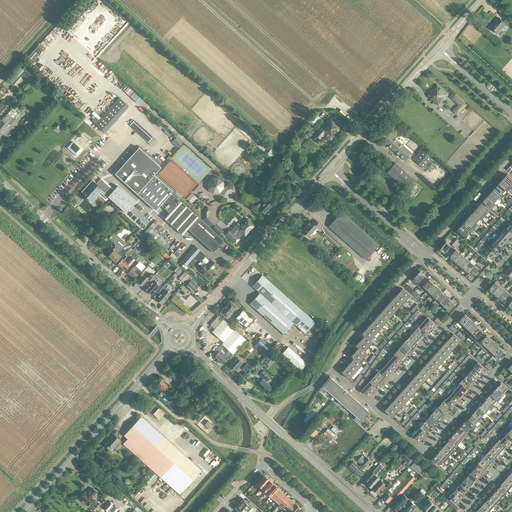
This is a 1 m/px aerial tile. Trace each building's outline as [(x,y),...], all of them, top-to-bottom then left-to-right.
[(490,28),(497,33),(505,24),(508,26),(510,24),(505,19),(503,22),(499,18),(490,28)] [(45,50),(39,45),(28,57),(34,62),(45,50)] [(26,65),(22,69),(25,71),(25,72),(31,78),(36,73),(26,65)] [(15,71),(7,79),(13,85),(25,71),(19,66),(15,71)] [(437,85),(428,96),(438,105),(447,95),(437,85)] [(135,102),(139,97),(133,92),(129,96),(135,102)] [(466,105),(455,95),(452,99),(459,105),(453,111),(457,115),(466,105)] [(128,106),(119,98),(95,124),(104,132),(128,106)] [(0,136),(8,127),(7,126),(18,114),(12,108),(2,120),(1,120),(0,121),(0,136)] [(410,122),(416,128),(416,127),(420,123),(420,124),(427,117),(426,117),(417,108),(410,115),(411,115),(414,118),(411,122),(410,122)] [(313,127),(321,118),(315,113),(307,122),(313,127)] [(328,120),(324,125),(323,127),(322,126),(319,129),(314,134),(319,139),(324,134),(327,137),(327,138),(329,140),(329,139),(330,140),(339,130),(338,129),(344,123),(336,115),(333,119),(331,118),(328,121),(328,120)] [(29,117),(23,124),(27,128),(33,121),(29,117)] [(134,120),(129,125),(148,142),(153,137),(134,120)] [(316,130),(306,122),(304,125),(310,131),(307,134),(310,137),(316,130)] [(384,142),(396,152),(406,161),(413,154),(390,134),(384,142)] [(178,148),(183,142),(177,137),(172,142),(178,148)] [(201,220),(188,208),(171,193),(173,191),(154,175),(161,167),(139,147),(115,174),(155,210),(160,205),(169,213),(164,218),(182,235),(187,229),(213,253),(224,240),(201,220)] [(272,149),(269,152),(267,155),(271,158),(275,153),(275,152),(272,149)] [(433,161),(424,152),(421,150),(413,159),(425,169),(433,161)] [(275,153),(271,158),(270,158),(278,165),(283,159),(275,153)] [(253,160),(259,166),(265,160),(259,154),(253,160)] [(406,189),(415,180),(396,163),(387,173),(406,189)] [(266,178),(273,171),(265,164),(258,171),(266,178)] [(298,183),(303,177),(292,168),(287,173),(298,183)] [(371,179),(396,201),(401,195),(377,173),(371,179)] [(511,178),(507,174),(502,179),(511,187),(511,186),(511,178)] [(218,177),(212,178),(208,182),(208,189),(213,193),(219,192),(223,188),(223,182),(218,177)] [(511,187),(502,179),(498,183),(507,191),(511,187)] [(92,180),(82,191),(87,196),(86,197),(91,202),(99,193),(101,190),(96,186),(97,185),(92,180)] [(136,202),(118,186),(113,191),(101,180),(97,185),(96,186),(101,190),(99,193),(106,199),(108,197),(126,213),(136,202)] [(507,191),(498,183),(494,188),(503,196),(502,194),(506,190),(507,192),(507,191)] [(503,196),(494,188),(490,192),(499,200),(503,196)] [(180,199),(182,196),(176,191),(173,194),(180,199)] [(499,200),(490,192),(486,197),(495,205),(496,205),(494,203),(498,199),(499,200)] [(495,205),(486,197),(482,201),(491,209),(495,205)] [(267,199),(261,205),(258,208),(259,209),(264,214),(273,204),(267,199)] [(481,203),(477,207),(477,208),(486,216),(490,211),(481,203)] [(202,220),(224,239),(226,237),(222,233),(223,231),(216,224),(217,223),(209,217),(209,213),(211,211),(207,207),(206,206),(202,211),(202,220)] [(486,216),(477,208),(473,212),(482,220),(486,216)] [(115,212),(113,214),(118,218),(119,216),(121,215),(123,213),(118,209),(115,213),(115,212)] [(366,260),(380,245),(342,212),(339,216),(329,227),(366,260)] [(482,220),(473,212),(469,216),(476,223),(480,219),(481,220),(482,220)] [(476,223),(469,216),(465,221),(474,229),(472,227),(476,223)] [(254,225),(247,219),(241,226),(239,224),(228,237),(235,243),(239,239),(238,238),(243,234),(245,236),(254,225)] [(319,229),(322,226),(315,220),(316,221),(314,224),(311,221),(302,231),(310,238),(308,236),(317,227),(319,229)] [(474,229),(465,221),(461,226),(470,234),(474,229)] [(470,234),(461,226),(456,230),(465,238),(470,234)] [(511,234),(511,233),(504,227),(501,231),(509,238),(511,234)] [(114,232),(109,237),(109,239),(112,241),(115,244),(115,249),(113,249),(113,250),(108,256),(112,259),(116,255),(118,253),(126,243),(121,238),(126,233),(121,229),(116,234),(114,232)] [(157,241),(160,237),(151,229),(147,233),(157,241)] [(509,238),(501,231),(502,232),(499,236),(497,235),(505,242),(509,238)] [(339,249),(341,247),(324,233),(323,234),(339,249)] [(505,242),(497,235),(494,239),(502,246),(505,242)] [(166,250),(170,246),(161,237),(157,241),(166,250)] [(502,246),(494,239),(490,243),(498,250),(502,246)] [(445,254),(451,246),(446,242),(444,244),(443,243),(440,246),(442,247),(440,249),(445,254)] [(132,247),(126,243),(118,253),(116,255),(112,259),(116,262),(121,257),(122,254),(124,252),(126,254),(125,255),(131,248),(132,247)] [(498,250),(490,243),(491,244),(488,248),(487,247),(486,247),(494,254),(498,250)] [(211,260),(210,261),(205,257),(206,256),(195,246),(181,261),(186,266),(194,257),(204,266),(200,270),(207,277),(208,275),(210,275),(211,273),(211,272),(212,271),(211,270),(213,268),(216,265),(211,260)] [(494,254),(486,247),(481,253),(487,259),(489,257),(491,258),(494,254)] [(123,259),(118,264),(122,268),(136,252),(135,252),(137,250),(135,248),(133,250),(131,248),(125,255),(126,256),(124,260),(123,259)] [(454,261),(460,254),(456,250),(449,257),(454,261)] [(170,257),(164,251),(162,253),(168,260),(170,257)] [(136,252),(122,268),(125,271),(130,265),(129,265),(134,259),(136,261),(142,255),(141,254),(140,256),(136,252)] [(459,265),(465,258),(460,254),(454,261),(459,265)] [(134,266),(128,273),(133,278),(136,275),(137,275),(145,267),(140,262),(145,257),(142,255),(136,261),(138,263),(134,267),(134,266)] [(175,267),(172,270),(175,273),(181,267),(170,258),(168,261),(175,267)] [(463,269),(470,261),(465,258),(459,265),(463,269)] [(468,273),(474,265),(470,261),(463,269),(468,273)] [(479,269),(475,265),(474,265),(468,273),(473,277),(475,275),(476,276),(479,272),(478,271),(479,269)] [(197,275),(189,268),(186,271),(194,278),(197,275)] [(419,286),(427,278),(425,276),(421,271),(412,280),(419,286)] [(190,276),(185,272),(179,278),(183,283),(190,276)] [(149,280),(150,280),(154,275),(153,274),(152,275),(149,273),(146,276),(143,273),(136,281),(141,285),(147,279),(149,281),(149,280)] [(357,284),(362,278),(356,273),(351,278),(357,284)] [(154,275),(150,280),(152,282),(145,289),(151,294),(154,291),(162,282),(154,275)] [(189,283),(186,286),(193,292),(198,287),(193,282),(195,280),(190,276),(186,280),(189,283)] [(305,333),(315,322),(262,276),(252,287),(260,293),(250,305),(284,335),(294,324),(305,333)] [(426,291),(434,284),(429,279),(429,280),(427,278),(419,286),(419,287),(420,285),(426,291)] [(493,294),(501,284),(496,281),(493,284),(492,283),(489,286),(490,287),(489,290),(493,294)] [(167,292),(171,288),(166,283),(159,290),(161,292),(156,298),(162,304),(170,294),(167,292)] [(431,296),(438,288),(434,284),(426,291),(431,296)] [(506,288),(501,284),(493,294),(498,298),(506,288)] [(435,300),(442,292),(438,288),(431,296),(435,300)] [(510,293),(511,294),(511,290),(510,292),(506,288),(498,298),(503,302),(510,293)] [(406,300),(410,296),(403,289),(399,293),(406,300)] [(439,304),(447,296),(442,292),(435,300),(439,304)] [(402,305),(406,300),(399,293),(395,298),(402,305)] [(444,308),(451,301),(447,296),(439,304),(444,308)] [(402,305),(395,298),(390,302),(398,309),(402,305)] [(220,312),(226,318),(236,307),(238,309),(240,306),(236,302),(234,304),(230,301),(226,306),(226,305),(224,308),(220,312)] [(456,305),(451,301),(444,308),(448,313),(456,305)] [(398,309),(390,302),(386,307),(394,314),(398,309)] [(394,314),(386,307),(382,311),(390,318),(394,314)] [(252,320),(243,311),(236,318),(246,327),(252,320)] [(390,318),(382,311),(378,316),(386,323),(390,318)] [(462,326),(470,319),(465,314),(458,322),(462,326)] [(247,340),(219,315),(210,325),(215,330),(212,333),(223,343),(221,345),(228,350),(232,355),(233,354),(245,341),(245,342),(247,340)] [(382,327),(386,323),(378,316),(374,320),(382,327)] [(434,323),(427,317),(423,321),(430,327),(434,323)] [(467,330),(474,323),(470,319),(462,326),(467,330)] [(382,327),(374,320),(370,325),(378,331),(382,327)] [(430,327),(423,321),(422,320),(418,324),(420,325),(426,331),(430,327)] [(471,335),(478,327),(474,323),(467,330),(471,335)] [(378,331),(370,325),(366,329),(374,336),(378,331)] [(426,331),(420,325),(416,329),(423,335),(426,331)] [(482,332),(483,331),(478,327),(471,335),(470,336),(476,342),(484,334),(482,332)] [(374,336),(366,329),(362,334),(373,343),(370,340),(374,336)] [(419,339),(423,335),(416,329),(413,333),(419,339)] [(419,339),(413,333),(409,337),(415,343),(416,343),(419,339)] [(373,343),(362,334),(365,336),(361,340),(369,347),(373,343)] [(461,341),(453,334),(449,338),(457,345),(461,341)] [(491,340),(491,339),(487,335),(486,335),(484,334),(476,342),(483,348),(491,340)] [(415,343),(409,337),(405,341),(412,347),(415,343)] [(457,345),(449,338),(445,343),(453,350),(457,345)] [(254,346),(264,355),(271,347),(261,339),(254,346)] [(488,351),(496,344),(491,339),(491,340),(483,348),(487,353),(488,351)] [(369,347),(361,340),(357,345),(367,354),(368,354),(365,351),(369,347)] [(408,351),(412,347),(405,341),(402,345),(408,351)] [(449,354),(453,350),(445,343),(441,347),(449,354)] [(251,353),(254,349),(251,346),(249,344),(246,348),(251,353)] [(408,351),(402,345),(400,344),(396,348),(398,349),(405,355),(408,351)] [(492,356),(500,348),(496,344),(488,351),(492,355),(492,356)] [(218,360),(223,355),(219,351),(223,347),(221,345),(219,348),(213,355),(214,357),(217,359),(218,360)] [(367,354),(357,345),(359,347),(355,352),(363,359),(367,354)] [(449,354),(441,347),(437,352),(445,359),(449,354)] [(281,355),(299,372),(306,365),(287,348),(281,355)] [(504,352),(500,348),(492,356),(497,360),(504,352)] [(405,355),(398,349),(395,353),(394,353),(401,359),(405,355)] [(224,353),(223,355),(218,360),(222,364),(227,358),(228,357),(231,360),(235,355),(233,354),(232,355),(228,350),(225,354),(224,353)] [(363,359),(355,352),(351,356),(362,365),(360,363),(363,359)] [(445,359),(437,352),(433,356),(441,363),(445,359)] [(401,359),(394,353),(390,357),(398,364),(402,360),(401,359)] [(269,367),(276,359),(270,354),(264,362),(269,367)] [(362,365),(351,356),(354,359),(350,363),(358,370),(362,365)] [(441,363),(433,356),(429,361),(437,368),(441,363)] [(242,363),(236,357),(229,365),(235,370),(242,363)] [(395,368),(398,364),(390,357),(387,361),(395,368)] [(395,368),(387,361),(383,365),(391,372),(395,368)] [(437,368),(429,361),(425,365),(433,372),(437,368)] [(478,362),(478,363),(476,361),(472,365),(474,367),(481,372),(484,368),(478,362)] [(255,370),(257,372),(263,365),(261,363),(259,366),(255,370)] [(358,370),(350,363),(346,367),(354,374),(358,370)] [(246,373),(251,367),(247,364),(242,369),(246,373)] [(391,372),(383,365),(380,369),(387,375),(386,376),(387,376),(391,372)] [(433,372),(425,365),(421,370),(429,377),(433,372)] [(481,372),(474,367),(472,365),(469,369),(474,374),(477,376),(481,372)] [(354,374),(346,367),(342,372),(350,379),(354,374)] [(387,375),(380,369),(379,369),(380,370),(376,374),(383,379),(384,378),(385,378),(387,376),(386,376),(387,375)] [(474,374),(469,369),(466,373),(471,378),(473,380),(477,376),(474,374)] [(267,394),(271,389),(265,383),(271,377),(264,370),(260,374),(264,378),(257,386),(267,394)] [(429,377),(421,370),(417,374),(425,381),(429,377)] [(184,386),(189,380),(181,373),(176,379),(179,382),(178,383),(177,382),(175,385),(180,389),(183,385),(184,386)] [(471,378),(466,373),(462,377),(463,379),(467,382),(470,384),(473,380),(471,378)] [(383,379),(376,374),(373,378),(379,384),(383,379)] [(425,381),(417,374),(413,379),(421,386),(425,381)] [(327,390),(356,416),(355,418),(358,421),(368,410),(365,407),(335,380),(332,378),(321,390),(324,394),(327,390)] [(379,384),(373,378),(369,382),(376,388),(379,384)] [(421,386),(413,379),(409,383),(417,390),(421,386)] [(467,382),(463,379),(460,383),(466,389),(466,388),(470,384),(467,382)] [(167,390),(169,387),(162,380),(157,385),(163,390),(165,388),(167,390)] [(376,388),(369,382),(366,385),(365,384),(364,385),(372,392),(376,388)] [(413,395),(417,390),(409,383),(405,388),(413,395)] [(466,389),(460,383),(459,383),(460,384),(457,387),(460,390),(463,393),(467,389),(466,388),(466,389)] [(507,388),(501,383),(497,387),(505,394),(505,393),(504,392),(507,388)] [(372,392),(364,385),(361,389),(368,396),(372,392)] [(460,390),(457,387),(453,391),(452,390),(460,397),(463,393),(460,390)] [(505,394),(497,387),(494,391),(501,398),(505,394)] [(413,395),(405,388),(401,392),(409,399),(413,395)] [(460,397),(452,390),(448,394),(453,398),(456,401),(460,397)] [(501,398),(494,391),(490,395),(496,401),(498,402),(501,398)] [(405,404),(409,399),(401,392),(397,397),(405,404)] [(453,398),(448,394),(445,398),(452,405),(451,405),(452,406),(452,405),(456,401),(453,398)] [(496,401),(490,395),(486,399),(494,406),(493,404),(496,401)] [(405,404),(397,397),(393,401),(401,408),(405,404)] [(452,405),(445,398),(444,399),(445,399),(442,403),(448,409),(450,407),(450,408),(452,406),(451,405),(452,405)] [(494,406),(486,399),(483,403),(491,410),(494,406)] [(401,408),(393,401),(389,406),(397,413),(401,408)] [(444,413),(448,409),(442,403),(438,407),(444,413)] [(490,410),(491,410),(483,403),(479,407),(486,413),(489,409),(490,410)] [(397,413),(389,406),(385,410),(393,417),(397,413)] [(444,413),(438,407),(434,411),(441,417),(444,413)] [(486,413),(479,407),(476,411),(482,417),(486,413)] [(158,408),(153,414),(159,419),(164,413),(160,410),(158,408)] [(308,425),(319,413),(314,409),(303,421),(308,425)] [(437,421),(441,417),(434,411),(431,415),(437,421)] [(482,417),(476,411),(472,415),(478,421),(482,417)] [(437,421),(431,415),(429,413),(426,417),(427,419),(434,425),(437,421)] [(478,421),(472,415),(468,419),(475,425),(478,421)] [(333,425),(337,420),(333,416),(329,421),(333,425)] [(179,494),(201,470),(141,417),(124,435),(128,439),(123,444),(179,494)] [(434,425),(427,419),(424,423),(430,429),(434,425)] [(475,425),(468,419),(467,421),(466,420),(464,422),(472,429),(473,430),(477,426),(475,425)] [(214,426),(208,420),(204,425),(205,425),(202,427),(207,432),(210,429),(210,430),(214,426)] [(320,429),(319,428),(323,424),(320,421),(317,424),(316,424),(309,432),(314,436),(320,429)] [(472,429),(464,422),(460,426),(468,433),(472,429)] [(339,427),(335,423),(331,428),(336,434),(339,430),(337,429),(339,427)] [(430,429),(424,423),(420,427),(426,433),(430,429)] [(426,433),(420,427),(419,426),(415,430),(416,431),(423,437),(426,433)] [(468,433),(460,426),(457,430),(464,437),(468,433)] [(332,442),(337,436),(328,428),(323,434),(332,442)] [(464,437),(457,430),(453,435),(461,442),(464,437)] [(419,441),(423,437),(416,431),(413,435),(419,441)] [(511,440),(511,436),(507,431),(506,431),(502,435),(504,436),(511,442),(511,440)] [(377,436),(374,433),(371,436),(379,443),(383,439),(379,435),(377,436)] [(114,434),(112,437),(104,445),(109,449),(111,446),(113,448),(113,447),(115,449),(121,442),(119,440),(120,440),(114,434)] [(461,442),(453,435),(449,439),(457,446),(461,442)] [(511,442),(504,436),(501,440),(500,439),(499,439),(506,446),(507,446),(511,442)] [(457,446),(449,439),(450,439),(447,443),(454,450),(455,450),(453,449),(456,445),(457,446)] [(506,446),(499,439),(496,443),(503,450),(504,448),(505,449),(507,446),(506,446)] [(454,450),(447,443),(443,447),(451,454),(454,450)] [(503,450),(496,443),(492,447),(499,454),(503,450)] [(399,447),(395,444),(390,450),(393,453),(399,447)] [(451,454),(443,447),(439,451),(447,458),(446,457),(449,453),(451,455),(451,454)] [(499,454),(492,447),(489,452),(495,458),(499,454)] [(447,458),(439,451),(436,455),(443,462),(447,458)] [(209,462),(214,457),(210,452),(205,458),(209,462)] [(492,462),(495,458),(489,452),(485,456),(492,462)] [(405,454),(402,458),(409,464),(412,460),(405,454)] [(348,467),(354,472),(365,460),(362,458),(363,456),(362,455),(357,461),(361,464),(359,466),(353,461),(348,467)] [(443,462),(436,455),(432,460),(438,465),(442,461),(443,463),(443,462)] [(492,462),(485,456),(481,460),(488,466),(492,462)] [(365,460),(354,472),(360,477),(365,471),(362,469),(364,467),(365,468),(371,461),(367,458),(365,460)] [(488,466),(481,460),(478,464),(485,470),(488,466)] [(415,462),(411,467),(415,471),(418,468),(421,471),(423,469),(420,466),(415,462)] [(485,470),(478,464),(476,463),(473,467),(475,468),(481,474),(485,470)] [(380,464),(365,480),(368,482),(367,484),(369,485),(368,486),(370,488),(371,487),(372,489),(381,480),(381,479),(380,480),(376,475),(383,467),(380,464)] [(481,474),(475,468),(473,467),(469,471),(470,471),(477,478),(481,474)] [(477,478),(470,471),(466,475),(474,482),(477,478)] [(399,496),(415,478),(411,475),(396,493),(399,496)] [(474,482),(466,475),(462,479),(470,486),(474,482)] [(257,483),(256,484),(261,488),(268,480),(266,478),(265,478),(263,476),(259,481),(258,481),(256,483),(257,483)] [(466,490),(470,486),(462,479),(459,483),(466,490)] [(266,492),(273,484),(270,482),(268,481),(269,480),(268,480),(261,488),(259,490),(264,494),(266,492)] [(381,480),(372,489),(373,489),(381,496),(392,484),(389,481),(386,485),(381,480)] [(511,487),(505,480),(501,484),(508,491),(511,487)] [(466,490),(459,483),(455,487),(463,494),(466,490)] [(273,484),(266,492),(270,496),(277,488),(275,486),(274,486),(273,485),(273,484)] [(508,491),(501,484),(497,489),(504,495),(508,491)] [(463,494),(455,487),(452,491),(459,498),(463,494)] [(78,498),(87,506),(93,499),(92,498),(97,492),(92,488),(87,494),(84,491),(78,498)] [(277,488),(270,496),(274,500),(282,492),(279,490),(277,489),(278,488),(277,488)] [(418,503),(425,495),(420,490),(419,491),(417,489),(409,499),(404,494),(393,507),(398,511),(399,510),(400,511),(409,511),(416,505),(412,502),(414,499),(418,503)] [(504,495),(497,489),(494,493),(501,499),(504,495)] [(392,497),(394,495),(389,491),(383,498),(388,503),(392,498),(392,497)] [(459,498),(452,491),(448,495),(456,502),(459,498)] [(282,492),(274,500),(279,504),(286,496),(284,495),(284,494),(282,492)] [(501,499),(494,493),(490,497),(497,503),(501,499)] [(282,510),(291,500),(288,498),(286,496),(279,504),(277,506),(282,510)] [(424,507),(429,511),(436,503),(429,497),(422,505),(424,507)] [(497,503),(490,497),(486,501),(493,507),(497,503)] [(248,503),(243,498),(241,501),(239,503),(248,511),(252,507),(254,509),(256,506),(250,501),(248,503)] [(284,511),(287,511),(295,504),(293,503),(293,502),(291,500),(282,510),(284,511)] [(493,507),(486,501),(483,505),(490,511),(493,507)] [(108,502),(103,508),(107,511),(113,506),(108,502)] [(246,511),(248,511),(239,503),(237,506),(237,505),(235,508),(239,511),(246,511)] [(436,503),(429,511),(436,511),(440,507),(436,503)] [(451,505),(457,511),(459,508),(453,503),(451,505)]
